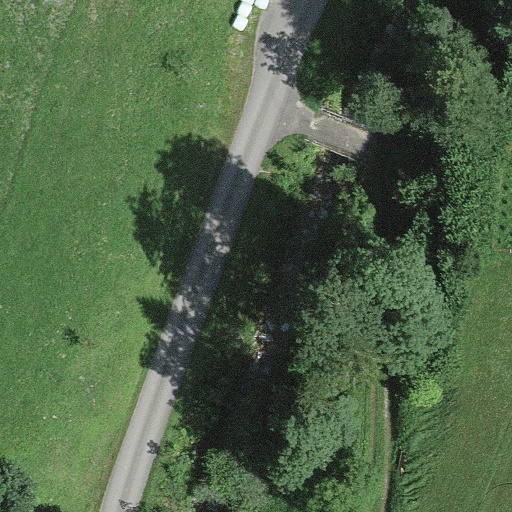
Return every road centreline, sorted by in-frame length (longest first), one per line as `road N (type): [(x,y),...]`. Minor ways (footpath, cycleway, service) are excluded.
road 1 (track): [(309,0),(118,511)]
road 2 (track): [(264,107),(370,149),(400,174),(378,511)]
